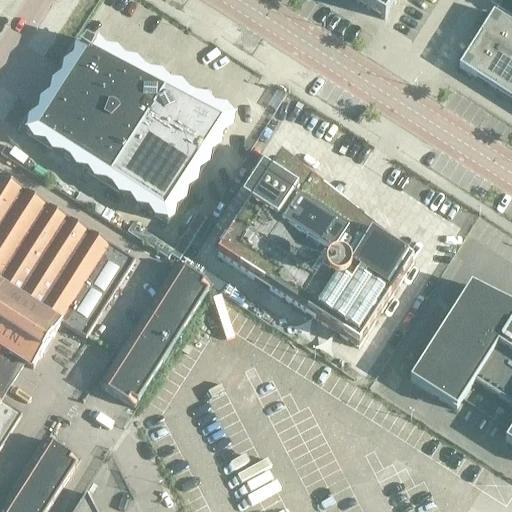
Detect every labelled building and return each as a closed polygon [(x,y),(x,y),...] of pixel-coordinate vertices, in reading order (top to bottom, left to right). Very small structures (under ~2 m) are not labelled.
[(384,22),(397,0),(362,0),(359,6),(384,22)] [(494,91),(511,63),(511,26),(493,14),(487,23),(488,23),(464,60),(458,69),(476,80),(476,79),(494,91)] [(101,184),(164,85),(85,43),(73,62),(26,136),(101,184)] [(511,102),(511,63),(494,91),(511,102)] [(167,226),(222,140),(221,140),(233,121),(164,85),(101,184),(167,226)] [(280,163),(217,259),(358,350),(413,266),(280,163)] [(0,279),(13,259),(46,208),(0,177),(0,279)] [(66,275),(90,236),(46,208),(13,259),(57,288),(66,275)] [(110,303),(134,264),(90,236),(66,275),(110,303)] [(33,371),(61,326),(41,313),(57,288),(13,259),(0,279),(0,405),(0,403),(24,366),(33,371)] [(172,350),(210,292),(211,290),(177,268),(138,328),(172,350)] [(85,341),(110,303),(66,275),(57,288),(41,313),(61,326),(85,341)] [(511,448),(511,308),(471,287),(409,383),(456,412),(474,384),(511,408),(511,431),(505,443),(511,448)] [(133,410),(172,350),(138,328),(99,389),(133,410)] [(0,443),(17,417),(0,406),(0,443)] [(35,511),(48,511),(79,464),(46,443),(11,497),(35,511)] [(95,511),(87,496),(86,496),(76,511),(95,511)] [(35,511),(11,497),(6,505),(1,511),(35,511)]
